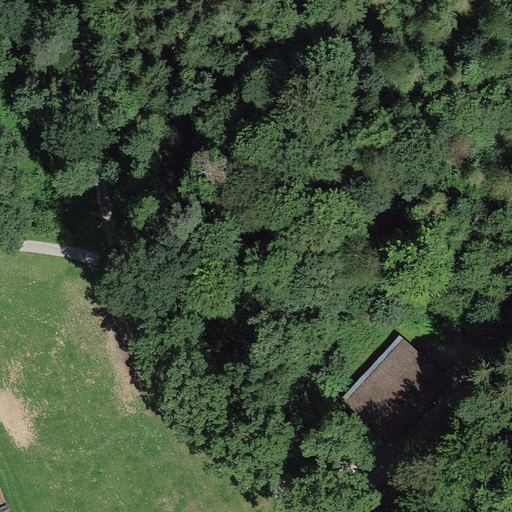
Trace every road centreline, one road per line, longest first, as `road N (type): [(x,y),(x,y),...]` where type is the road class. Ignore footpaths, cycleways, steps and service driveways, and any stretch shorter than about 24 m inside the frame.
road 1 (track): [(0,244),(128,260),(294,511)]
road 2 (track): [(128,260),(88,0)]
road 3 (track): [(511,322),(339,511)]
